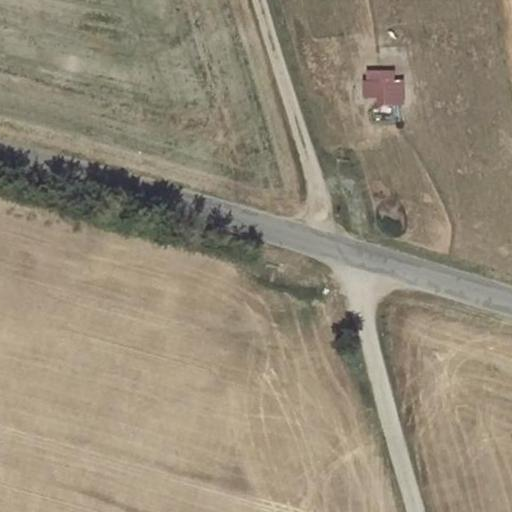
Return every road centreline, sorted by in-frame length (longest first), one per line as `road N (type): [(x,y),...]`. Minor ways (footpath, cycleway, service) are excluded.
road 1 (unclassified): [(511,297),(0,150)]
road 2 (track): [(414,511),(362,295),(337,242)]
road 3 (track): [(261,0),(337,242)]
